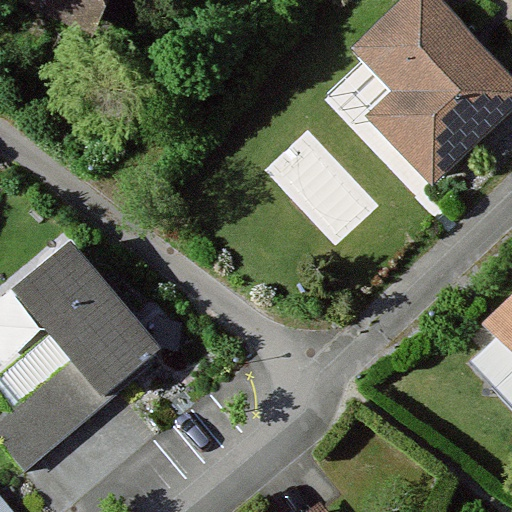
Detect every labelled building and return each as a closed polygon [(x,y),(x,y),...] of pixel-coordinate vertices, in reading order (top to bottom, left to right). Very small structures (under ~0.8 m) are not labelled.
[(21,0),(101,29),(111,0),(21,0)] [(511,86),(430,0),(408,0),(358,47),(399,91),(374,115),(433,178),(511,103),(511,86)] [(72,245),(12,293),(68,363),(13,407),(0,390),(0,438),(22,465),(160,355),(72,245)] [(511,306),(487,331),(511,356),(511,306)] [(0,511),(9,511),(0,500),(0,511)]
